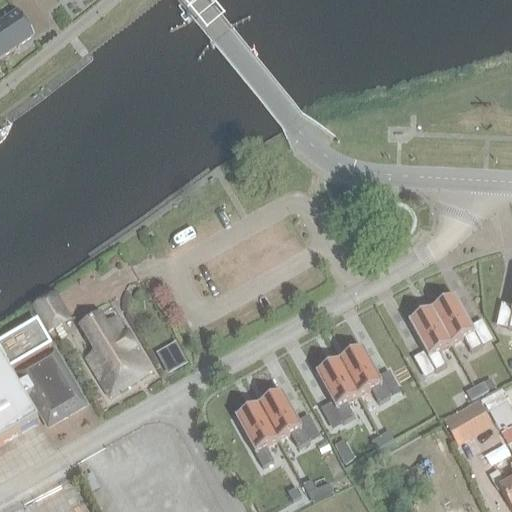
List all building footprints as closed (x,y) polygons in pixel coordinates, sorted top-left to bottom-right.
[(203,0),(181,18),(185,23),(188,22),(214,0),(213,0),(203,0)] [(33,39),(16,13),(0,24),(0,55),(2,59),(33,39)] [(232,27),(210,44),(213,47),(234,30),(232,27)] [(32,311),(47,338),(73,323),(57,296),(32,311)] [(456,301),(432,314),(452,349),(464,342),(472,356),(483,350),(456,301)] [(452,349),(432,314),(409,327),(436,376),(447,369),(440,356),(452,349)] [(107,325),(102,316),(78,330),(93,355),(87,359),(110,398),(153,373),(129,332),(126,333),(118,318),(107,325)] [(18,389),(10,375),(52,351),(38,327),(0,349),(0,447),(39,425),(26,402),(31,399),(28,394),(24,385),(18,389)] [(363,352),(339,365),(359,401),(371,394),(379,407),(390,401),(363,352)] [(86,408),(55,356),(19,377),(24,385),(28,394),(31,399),(49,430),(86,408)] [(339,365),(316,378),(343,427),(355,421),(347,407),(359,401),(339,365)] [(489,395),(484,386),(475,391),(480,400),(489,395)] [(480,400),(475,391),(466,396),(471,404),(480,400)] [(484,408),(499,434),(511,427),(511,413),(508,405),(504,397),(505,397),(503,392),(480,404),(483,409),(484,408)] [(91,401),(99,414),(106,410),(98,396),(91,401)] [(282,397),(259,410),(278,446),(291,439),(298,452),(310,446),(282,397)] [(444,425),(458,450),(493,431),(479,406),(444,425)] [(259,410),(236,423),(263,472),(274,465),(267,452),(278,446),(259,410)] [(505,443),(511,439),(511,429),(501,436),(505,443)] [(389,434),(380,438),(385,447),(394,442),(389,434)] [(380,438),(371,443),(376,452),(385,447),(380,438)] [(481,462),(487,473),(511,459),(505,448),(481,462)] [(354,460),(351,453),(341,458),(345,465),(354,460)] [(511,511),(511,485),(506,489),(498,474),(490,479),(498,494),(501,492),(511,511)] [(312,483),(303,488),(308,497),(316,492),(312,483)] [(297,491),(288,496),(293,505),(302,500),(297,491)]
